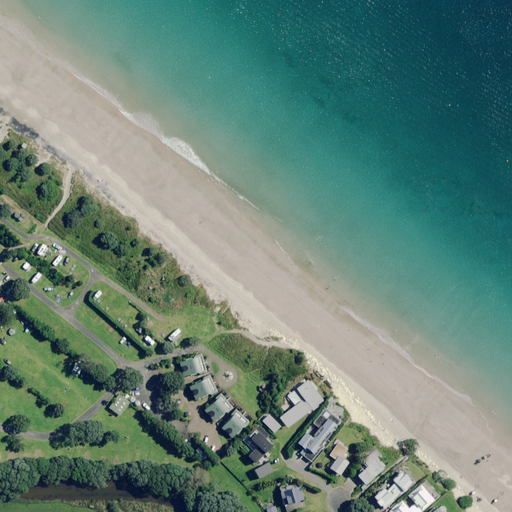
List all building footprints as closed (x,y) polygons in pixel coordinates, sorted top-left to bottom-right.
[(27,229),(33,222),(28,218),(22,225),(27,229)] [(19,281),(12,288),(19,293),(25,286),(19,281)] [(11,289),(3,298),(10,303),(17,294),(11,289)] [(3,298),(0,301),(0,311),(1,313),(9,304),(3,298)] [(48,311),(43,308),(36,317),(45,324),(48,320),(46,319),(48,316),(45,314),(48,311)] [(30,323),(26,320),(21,327),(26,332),(30,327),(28,325),(30,323)] [(60,349),(55,344),(48,351),(54,356),(60,349)] [(92,346),(89,344),(82,352),(88,357),(93,351),(90,349),(92,346)] [(70,358),(63,351),(56,359),(63,365),(70,358)] [(193,357),(179,362),(183,376),(198,371),(200,373),(207,371),(201,352),(194,354),(193,357)] [(16,360),(10,356),(6,363),(12,367),(16,360)] [(202,378),(188,385),(195,398),(208,392),(211,393),(217,390),(209,372),(202,375),(202,378)] [(305,379),(293,389),(310,410),(322,400),(305,379)] [(215,400),(203,409),(213,421),(224,411),(227,411),(232,407),(220,392),(214,397),(215,400)] [(309,411),(293,392),(287,397),(295,407),(279,420),(286,429),(309,411)] [(120,416),(130,402),(119,394),(109,408),(120,416)] [(340,418),(325,407),(313,422),(319,426),(312,435),(305,430),(296,441),(303,447),(300,451),(311,459),(321,446),(319,445),(340,418)] [(231,416),(221,427),(232,437),(242,426),(245,426),(250,421),(235,408),(230,413),(231,416)] [(59,416),(50,409),(45,415),(52,420),(54,417),(57,419),(59,416)] [(280,427),(268,414),(261,421),(274,433),(280,427)] [(269,436),(261,429),(251,439),(259,447),(249,457),(256,464),(273,447),(265,440),(269,436)] [(347,450),(338,443),(329,456),(335,460),(329,469),(339,476),(348,463),(343,460),(347,455),(344,453),(347,450)] [(385,467),(372,453),(365,460),(369,464),(356,475),(365,485),(385,467)] [(273,471),(268,463),(253,471),(257,480),(273,471)] [(412,483),(400,471),(392,478),(395,481),(387,489),(383,485),(372,495),(384,508),(399,493),(401,495),(412,483)] [(420,511),(435,499),(421,484),(407,496),(409,498),(404,503),(402,501),(388,511),(420,511)] [(294,489),(293,486),(279,490),(284,506),(304,500),(301,487),(294,489)]
